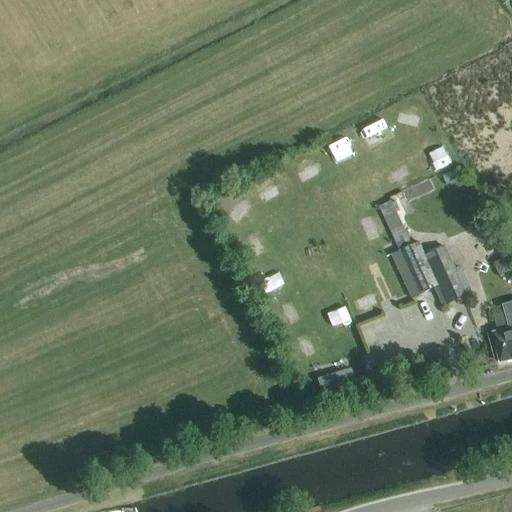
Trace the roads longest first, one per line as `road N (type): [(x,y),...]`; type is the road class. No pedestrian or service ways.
road 1 (unclassified): [(27,511),(511,375)]
road 2 (unclassified): [(369,511),(511,473)]
